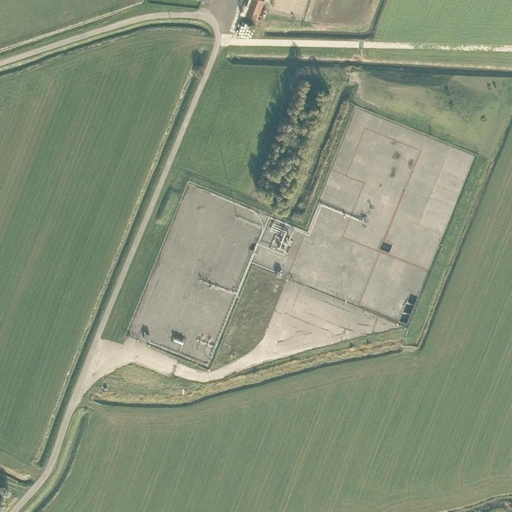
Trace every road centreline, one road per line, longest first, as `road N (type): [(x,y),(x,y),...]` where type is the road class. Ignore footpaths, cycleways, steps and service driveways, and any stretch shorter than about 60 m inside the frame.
road 1 (unclassified): [(0,64),(151,16),(204,16),(217,32),(48,470),(13,511)]
road 2 (track): [(217,42),(511,48)]
